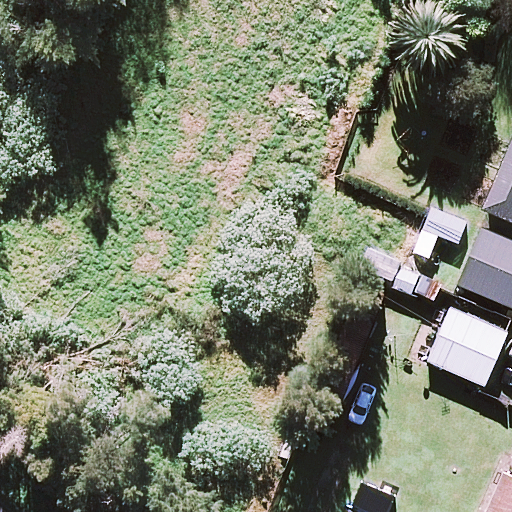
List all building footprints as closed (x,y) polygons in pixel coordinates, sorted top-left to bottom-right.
[(511,165),(493,210),(511,217),(511,165)] [(431,208),(416,253),(432,258),(439,237),(461,244),(469,220),(431,208)] [(469,285),(511,303),(511,237),(493,229),(469,285)] [(438,364),(496,388),(511,349),(511,331),(461,310),(438,364)] [(511,511),(511,478),(497,511),(511,511)]
